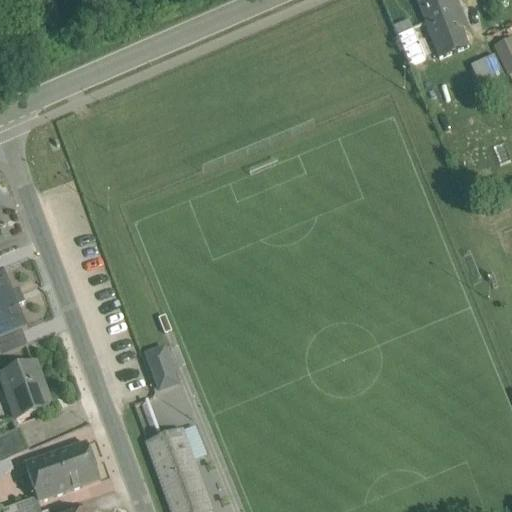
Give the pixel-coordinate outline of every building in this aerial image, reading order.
[(415,0),(439,62),(469,50),(449,0),(415,0)] [(414,34),(399,40),(411,68),(425,62),(414,34)] [(511,49),(498,56),(509,79),(511,79),(511,81),(511,49)] [(494,53),(483,58),(492,77),(502,72),(494,53)] [(2,272),(0,272),(0,340),(27,329),(2,272)] [(158,394),(180,386),(165,346),(143,354),(158,394)] [(36,367),(1,379),(16,423),(51,410),(36,367)] [(19,432),(0,440),(0,465),(29,454),(19,432)] [(208,511),(194,470),(181,434),(147,446),(171,511),(208,511)] [(86,447),(24,468),(36,501),(38,506),(100,485),(86,447)] [(36,501),(5,511),(39,511),(38,506),(36,501)]
